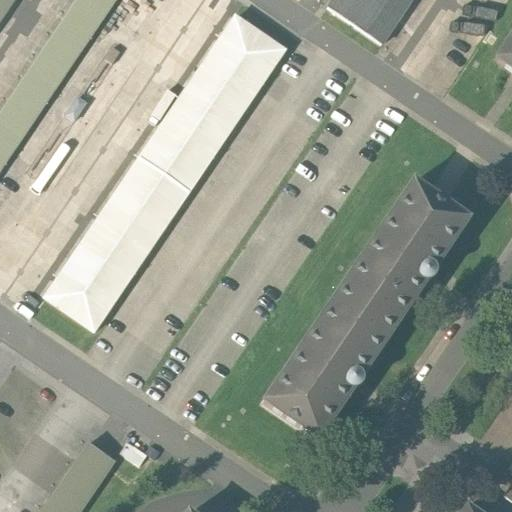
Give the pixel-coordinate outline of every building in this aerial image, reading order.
[(0,0),(0,26),(17,0),(0,0)] [(73,0),(0,111),(0,178),(117,0),(73,0)] [(332,0),(325,11),(380,47),(411,0),(332,0)] [(233,17),(38,302),(94,340),(289,55),(233,17)] [(511,40),(495,67),(511,78),(511,40)] [(412,183),(260,409),(318,448),(471,222),(412,183)] [(87,445),(41,511),(84,511),(117,464),(87,445)]
